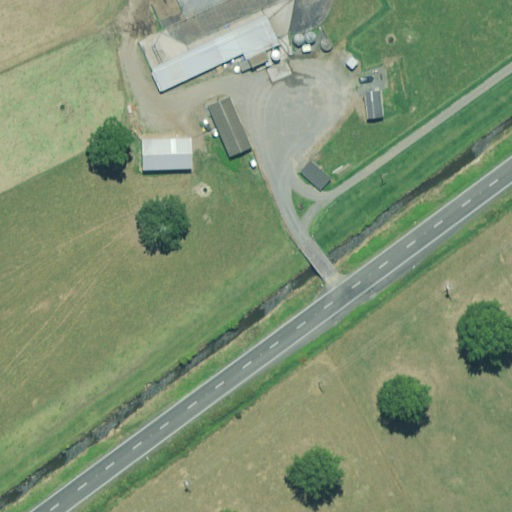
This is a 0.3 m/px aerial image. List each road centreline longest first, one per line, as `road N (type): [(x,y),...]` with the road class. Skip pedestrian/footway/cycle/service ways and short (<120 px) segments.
road 1 (unclassified): [(511,172),(55,511)]
road 2 (unclassified): [(163,0),(181,39),(273,0)]
